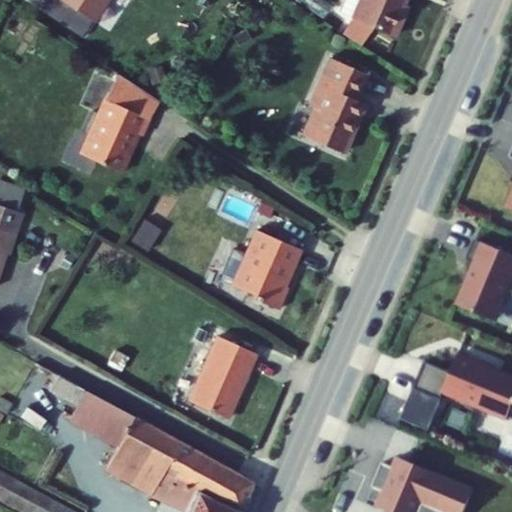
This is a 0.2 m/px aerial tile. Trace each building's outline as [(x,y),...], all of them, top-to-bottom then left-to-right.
[(111,0),(58,0),(52,9),(90,33),(111,0)] [(356,0),(336,48),(357,62),(366,40),(386,49),(395,26),(389,24),(393,14),(399,0),(356,0)] [(399,17),(393,14),(389,24),(395,26),(399,17)] [(356,88),(320,72),(299,121),(305,123),(293,151),(333,169),(354,119),(345,116),(356,88)] [(152,112),(112,85),(94,111),(88,126),(83,124),(75,145),(81,147),(73,168),(114,183),(125,155),(129,157),(138,131),(152,112)] [(237,191),(230,208),(253,217),(260,199),(237,191)] [(0,274),(2,269),(6,270),(22,232),(0,222),(0,274)] [(289,260),(243,240),(232,266),(236,267),(223,297),(243,306),(240,310),(267,322),(277,298),(273,297),(289,260)] [(511,285),(511,262),(474,246),(467,262),(475,266),(456,311),(494,327),(511,285)] [(223,297),(236,267),(232,266),(222,261),(209,291),(223,297)] [(247,365),(206,347),(179,410),(220,428),(247,365)] [(511,408),(511,382),(457,358),(449,376),(422,364),(396,424),(424,436),(441,395),(506,423),(511,408)] [(108,404),(84,389),(67,422),(91,436),(108,404)] [(108,404),(91,436),(115,449),(132,417),(108,404)] [(115,449),(105,468),(185,511),(240,511),(251,487),(242,482),(132,417),(115,449)] [(466,511),(472,498),(392,464),(388,474),(379,470),(364,504),(374,508),(372,511),(466,511)] [(63,511),(65,509),(0,473),(0,498),(25,511),(63,511)]
